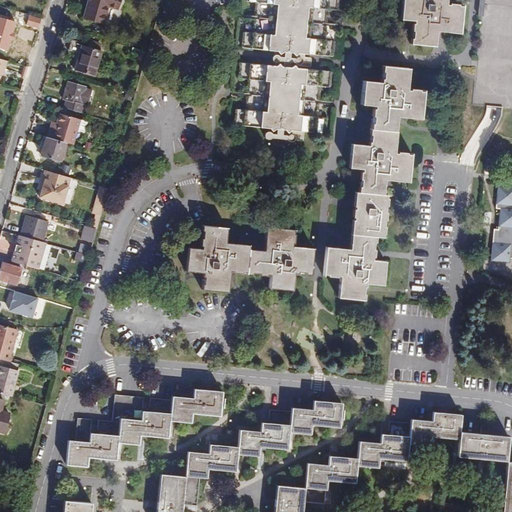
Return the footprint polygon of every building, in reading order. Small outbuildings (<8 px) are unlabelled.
[(88,0),(83,17),(103,23),(108,6),(117,9),(119,0),(88,0)] [(337,0),(245,0),(245,1),(255,2),(252,33),(243,32),(241,48),(333,56),(334,40),(325,40),(327,9),(337,10),(337,0)] [(403,0),(402,19),(415,21),(415,24),(413,24),(412,31),(414,31),(413,39),(412,39),(411,44),(436,46),(437,31),(461,33),(463,6),(459,6),(459,4),(450,3),(450,5),(447,5),(447,0),(403,0)] [(11,10),(0,6),(0,24),(6,26),(7,21),(16,24),(18,17),(10,14),(11,10)] [(81,46),(101,51),(102,46),(83,41),(81,46)] [(79,54),(74,71),(93,76),(101,51),(81,46),(76,44),(73,52),(79,54)] [(331,72),(239,64),(238,79),(248,80),(245,110),(236,109),(234,125),(326,133),(327,119),(317,118),(320,87),(330,87),(331,72)] [(384,180),(408,182),(410,155),(406,154),(407,153),(397,152),(397,153),(394,153),(396,132),(394,132),(396,116),(419,118),(421,91),(418,91),(418,89),(408,88),(408,90),(405,89),(407,68),(381,66),(381,71),(382,71),(381,79),(380,79),(379,83),(362,81),(360,104),(374,105),(373,109),(371,108),(371,116),(372,116),(372,124),(370,123),(369,133),(371,134),(370,142),(369,142),(368,145),(351,144),(349,167),(362,168),(362,172),(360,172),(360,179),(361,180),(361,186),(359,186),(358,193),(355,192),(354,205),(355,206),(355,209),(353,209),(352,217),(354,217),(353,220),(352,220),(349,249),(327,247),(324,274),(328,274),(328,276),(337,277),(337,275),(340,275),(338,297),(364,299),(365,294),(363,294),(364,287),(366,287),(366,283),(383,285),(385,261),(373,260),(373,257),(374,257),(375,250),(374,250),(374,242),(376,242),(376,237),(382,237),(383,233),(384,234),(385,226),(383,226),(384,220),(385,220),(386,212),(384,212),(385,206),(387,206),(387,199),(386,198),(386,195),(383,194),(384,180)] [(478,104),(511,106),(511,104),(510,104),(511,92),(507,92),(508,75),(481,72),(478,104)] [(72,110),(82,113),(84,105),(87,106),(92,90),(67,83),(62,99),(74,103),(72,110)] [(49,137),(62,141),(66,142),(73,144),(80,119),(58,113),(55,122),(54,129),(51,128),(49,137)] [(46,136),(49,137),(51,128),(54,129),(55,122),(51,121),(46,136)] [(60,162),(66,142),(62,141),(49,137),(46,136),(41,156),(60,162)] [(43,189),(40,197),(63,204),(71,177),(46,170),(40,188),(43,189)] [(73,177),(65,201),(70,203),(78,179),(73,177)] [(102,186),(89,226),(95,228),(107,188),(102,186)] [(511,189),(498,188),(496,210),(500,211),(499,228),(495,228),(492,263),(510,265),(511,260),(511,189)] [(28,215),(22,236),(43,242),(49,221),(28,215)] [(84,226),(80,239),(92,242),(95,229),(84,226)] [(186,248),(184,272),(202,273),(201,278),(203,278),(202,285),(201,285),(200,290),(227,293),(229,271),(232,271),(231,273),(240,274),(241,272),(245,273),(245,275),(250,275),(250,273),(258,274),(258,276),(265,276),(265,274),(269,275),(267,288),(291,291),(293,273),(296,274),(297,272),(304,273),(304,275),(309,275),(312,248),(291,246),(291,244),(292,244),(293,235),(292,235),(292,230),(265,228),(263,251),(247,249),(248,245),(225,243),(226,229),(201,226),(200,231),(202,232),(201,239),(199,239),(199,246),(201,246),(200,250),(186,248)] [(11,261),(38,269),(46,243),(43,242),(22,236),(19,235),(16,244),(20,246),(18,253),(14,252),(11,261)] [(80,244),(78,252),(89,255),(92,247),(80,244)] [(76,252),(74,260),(87,263),(89,255),(78,252),(76,252)] [(2,262),(0,268),(0,279),(17,285),(22,269),(2,262)] [(22,269),(17,285),(25,288),(30,272),(22,269)] [(0,304),(0,317),(12,321),(19,300),(11,298),(3,296),(0,304)] [(0,359),(10,362),(13,353),(11,352),(17,330),(0,324),(0,359)] [(0,393),(11,396),(19,364),(10,362),(0,359),(0,393)] [(89,472),(90,463),(119,465),(121,448),(142,449),(143,441),(170,443),(172,425),(193,427),(194,418),(222,420),(224,397),(196,394),(196,396),(191,395),(191,403),(174,401),(174,405),(153,403),(152,408),(152,417),(149,417),(150,407),(145,407),(146,403),(117,400),(115,427),(101,426),(100,430),(100,439),(96,439),(97,430),(94,429),(94,425),(81,424),(79,446),(72,446),(70,470),(89,472)] [(0,431),(4,433),(9,413),(1,411),(3,401),(0,399),(0,431)] [(190,456),(188,481),(164,479),(160,511),(184,511),(185,508),(200,509),(202,482),(208,482),(209,472),(238,475),(239,458),(260,460),(261,450),(289,453),(290,436),(311,438),(312,428),(338,431),(342,407),(314,405),(314,406),(311,406),(310,414),(293,412),(293,415),(267,409),(262,422),(261,432),(240,429),(239,447),(210,444),(208,457),(198,457),(190,456)] [(458,458),(506,463),(509,438),(459,433),(461,417),(433,414),(433,416),(429,416),(428,424),(412,422),(412,426),(389,419),(380,441),(358,441),(358,458),(328,456),(328,468),(317,467),(309,467),(307,491),(279,489),(276,511),(304,511),(305,506),(326,507),(328,483),(356,486),(357,469),(379,471),(380,461),(407,464),(409,446),(431,448),(431,439),(459,441),(458,458)] [(0,466),(7,468),(9,463),(0,460),(0,466)] [(511,511),(511,463),(506,463),(502,511),(511,511)] [(90,511),(91,503),(64,501),(63,511),(90,511)]
